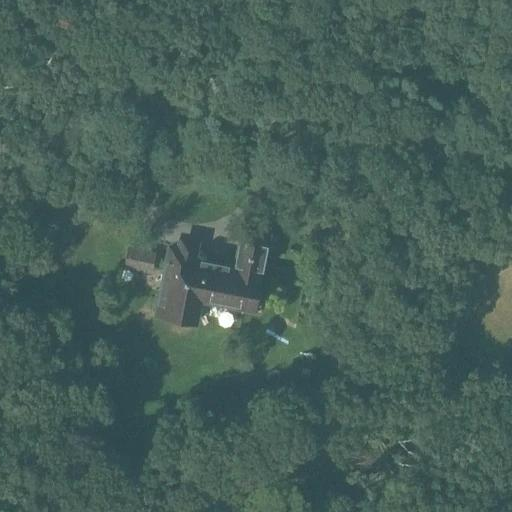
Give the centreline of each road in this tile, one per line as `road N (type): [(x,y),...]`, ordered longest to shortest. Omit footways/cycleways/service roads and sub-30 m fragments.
road 1 (unclassified): [(336,142),(217,109),(184,109),(157,122),(164,207)]
road 2 (unclassified): [(164,207),(181,229),(235,221),(336,142)]
road 3 (unclassified): [(511,179),(461,174),(399,147),(336,142)]
